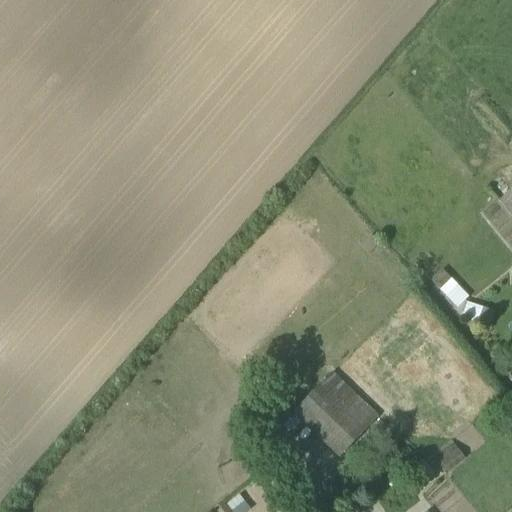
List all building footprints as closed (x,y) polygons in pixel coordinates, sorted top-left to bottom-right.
[(511,187),(501,197),(511,210),(511,187)] [(490,329),(495,313),(486,310),(488,302),(477,299),(470,304),(465,302),(469,298),(442,270),(431,281),(435,286),(432,288),(446,304),(450,301),(457,309),(454,312),(460,317),(490,329)] [(293,414),(339,459),(379,419),(333,374),(293,414)] [(465,460),(451,441),(431,457),(445,475),(465,460)] [(267,464),(256,446),(236,458),(247,476),(267,464)] [(253,511),(268,498),(252,480),(237,494),(253,511)] [(226,504),(232,511),(234,511),(246,501),(238,493),(226,504)]
